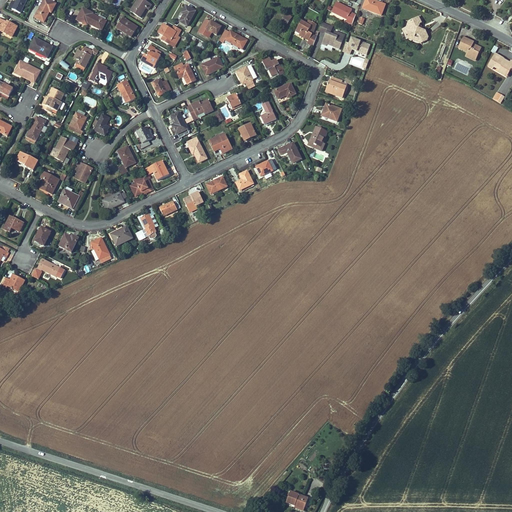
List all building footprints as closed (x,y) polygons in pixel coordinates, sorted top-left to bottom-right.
[(18,0),(17,2),(14,9),(22,13),(28,0),(18,0)] [(55,0),(45,0),(37,16),(46,21),(52,10),(54,11),(59,2),(55,0)] [(154,4),(146,0),(139,0),(135,8),(135,9),(134,12),(142,16),(146,9),(147,9),(148,8),(151,9),(154,4)] [(382,16),(386,5),(372,0),(366,0),(364,9),(382,16)] [(351,13),(352,11),(337,2),(332,11),(347,20),(346,23),(352,26),(356,16),(351,13)] [(189,26),(197,11),(187,5),(182,13),(185,14),(181,22),(189,26)] [(83,8),(77,20),(82,22),(83,19),(89,21),(88,23),(103,30),(107,21),(105,19),(106,18),(99,14),(99,16),(92,13),(91,15),(86,12),(87,10),(83,8)] [(19,25),(10,20),(9,22),(0,16),(0,27),(14,35),(19,25)] [(123,19),(118,28),(134,37),(139,28),(123,19)] [(218,35),(222,28),(212,22),(212,23),(207,20),(200,33),(210,39),(214,33),(218,35)] [(300,20),(295,31),(300,33),(304,35),(303,38),(308,41),(307,43),(312,45),(316,36),(311,34),(315,23),(310,21),(308,24),(304,22),(300,20)] [(338,48),(344,35),(334,31),(332,34),(329,33),(332,26),(322,21),(318,30),(325,33),(324,35),(326,35),(325,37),(324,37),(321,43),(325,45),(326,43),(338,48)] [(177,34),(178,32),(165,23),(160,32),(159,33),(166,36),(164,39),(176,46),(181,36),(177,34)] [(421,25),(411,29),(409,35),(407,41),(408,45),(423,51),(429,48),(430,45),(428,39),(425,38),(421,36),(422,31),(424,31),(421,25)] [(243,50),(249,41),(232,32),(231,33),(227,30),(220,41),(225,43),(226,41),(227,40),(243,50)] [(53,45),(35,36),(30,46),(48,55),(53,45)] [(367,55),(370,45),(352,38),(350,43),(346,41),(342,52),(349,54),(352,48),(357,50),(356,51),(367,55)] [(86,67),(95,50),(87,46),(84,51),(81,57),(79,56),(79,58),(78,59),(79,59),(77,64),(79,66),(80,64),(86,67)] [(156,69),(163,56),(156,52),(157,49),(151,46),(149,50),(152,52),(149,56),(146,54),(144,58),(153,64),(151,66),(156,69)] [(477,51),(466,46),(461,58),(469,62),(469,63),(474,65),(474,66),(479,68),(482,62),(480,61),(482,55),(476,53),(477,51)] [(81,57),(84,51),(79,48),(75,56),(79,58),(79,56),(81,57)] [(41,69),(21,58),(14,71),(21,74),(23,72),(36,79),(41,69)] [(224,68),(220,58),(208,63),(207,60),(202,63),(208,76),(224,68)] [(285,75),(279,60),(273,63),(272,60),(264,63),(269,72),(271,71),(274,78),(280,76),(281,77),(285,75)] [(508,67),(498,61),(491,74),(496,76),(497,73),(499,71),(502,72),(500,75),(500,76),(511,82),(511,80),(511,69),(508,68),(508,67)] [(60,66),(67,71),(70,67),(62,62),(60,66)] [(99,65),(92,80),(99,83),(101,79),(109,83),(115,72),(99,65)] [(141,69),(151,74),(153,70),(143,65),(141,69)] [(189,65),(178,71),(182,79),(185,77),(189,85),(197,81),(189,65)] [(255,79),(249,66),(239,71),(245,84),(247,83),(250,87),(251,87),(256,85),(256,84),(254,80),(255,79)] [(35,81),(36,79),(23,72),(21,74),(35,81)] [(511,82),(500,76),(499,78),(510,84),(511,82)] [(343,83),(344,82),(333,77),(330,83),(328,82),(327,85),(332,87),(330,92),(339,96),(338,98),(343,100),(347,88),(342,86),(343,83)] [(165,86),(162,78),(153,82),(160,96),(172,90),(169,84),(165,86)] [(11,95),(15,88),(0,79),(0,92),(0,93),(2,91),(10,95),(11,95)] [(85,81),(82,88),(87,91),(91,84),(85,81)] [(128,81),(118,84),(123,94),(125,93),(129,102),(136,99),(128,81)] [(296,96),(292,86),(276,93),(279,100),(289,96),(290,99),(296,96)] [(65,93),(53,87),(48,97),(46,97),(42,106),(52,112),(54,108),(59,111),(64,101),(62,100),(65,93)] [(496,93),(492,100),(500,105),(505,97),(496,93)] [(243,104),(239,95),(233,97),(232,95),(228,97),(233,109),(243,104)] [(215,111),(210,100),(202,103),(201,101),(188,107),(193,119),(205,114),(206,115),(215,111)] [(266,125),(277,120),(269,102),(263,105),(267,114),(262,117),(266,125)] [(503,102),(499,108),(504,111),(508,104),(503,102)] [(336,123),(341,111),(326,105),(322,117),(336,123)] [(77,112),(69,127),(82,135),(84,131),(81,130),(87,120),(84,118),(85,116),(77,112)] [(181,113),(180,113),(172,116),(177,125),(176,126),(173,127),(177,135),(179,134),(181,138),(191,134),(181,113)] [(225,120),(222,114),(217,117),(220,122),(224,121),(225,120)] [(103,115),(95,130),(106,136),(110,128),(106,126),(110,118),(103,115)] [(38,116),(28,134),(37,139),(46,120),(38,116)] [(0,119),(0,131),(6,135),(11,125),(0,119)] [(257,136),(251,124),(240,130),(244,139),(251,136),(252,138),(256,136),(257,136)] [(154,139),(148,126),(137,131),(143,143),(137,145),(139,148),(151,143),(150,140),(154,139)] [(327,133),(316,128),(308,146),(318,150),(324,137),(326,138),(327,133)] [(232,150),(225,134),(210,141),(214,151),(220,148),(223,154),(232,150)] [(77,144),(62,136),(55,150),(60,152),(57,159),(63,162),(70,150),(73,151),(77,144)] [(208,159),(197,138),(188,142),(190,146),(188,147),(193,156),(195,155),(200,163),(208,159)] [(301,159),(294,143),(278,150),(281,156),(287,153),(292,163),(301,159)] [(118,150),(124,163),(117,166),(119,171),(126,167),(136,162),(128,146),(118,150)] [(38,160),(21,151),(17,159),(27,164),(25,166),(33,170),(38,160)] [(276,168),(272,159),(256,166),(261,176),(276,168)] [(169,175),(162,161),(151,166),(158,181),(159,180),(169,175)] [(92,169),(80,162),(74,171),(77,173),(75,177),(85,183),(92,169)] [(51,194),(58,181),(48,175),(49,173),(44,171),(41,177),(44,179),(40,186),(48,190),(47,192),(51,194)] [(247,171),(240,174),(242,180),(237,182),(235,182),(235,183),(239,190),(253,184),(247,171)] [(141,175),(143,179),(130,185),(135,196),(147,190),(148,191),(153,189),(146,173),(141,175)] [(227,188),(223,177),(214,181),(215,183),(207,186),(211,195),(227,188)] [(74,210),(81,197),(82,195),(81,194),(82,191),(78,189),(76,195),(70,192),(72,188),(67,186),(65,189),(58,201),(74,210)] [(123,201),(119,192),(102,200),(107,210),(121,203),(121,202),(123,201)] [(192,195),(193,197),(183,201),(188,211),(196,207),(196,206),(203,202),(199,192),(192,195)] [(176,210),(173,202),(159,208),(162,216),(176,210)] [(152,226),(154,225),(148,213),(139,217),(144,229),(143,229),(146,237),(155,233),(152,226)] [(12,217),(5,230),(12,234),(14,229),(21,233),(25,224),(12,217)] [(125,227),(109,234),(115,246),(131,238),(125,227)] [(42,228),(35,241),(45,247),(52,233),(42,228)] [(72,254),(80,240),(74,236),(72,239),(67,236),(60,247),(72,254)] [(103,239),(92,244),(99,260),(110,256),(103,239)] [(8,259),(11,254),(0,248),(0,264),(4,257),(8,259)] [(61,271),(43,261),(37,272),(42,275),(43,272),(56,279),(61,271)] [(20,293),(25,283),(15,277),(12,282),(7,280),(3,288),(7,291),(9,288),(20,293)] [(296,489),(292,499),(309,506),(313,496),(296,489)]
